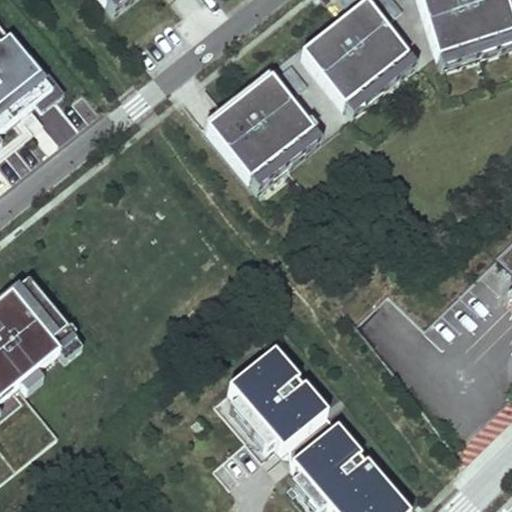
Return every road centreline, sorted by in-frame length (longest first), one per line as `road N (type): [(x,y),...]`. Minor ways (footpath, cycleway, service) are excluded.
road 1 (residential): [(0,215),(136,108)]
road 2 (residential): [(271,0),(136,108)]
